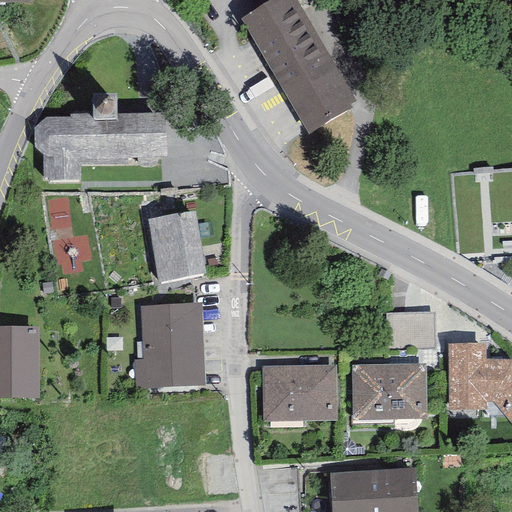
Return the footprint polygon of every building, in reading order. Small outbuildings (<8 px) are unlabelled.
[(357,105),(294,0),(253,0),(259,9),(241,19),(308,134),(357,105)] [(69,118),(46,118),(35,128),(35,148),(43,156),(43,181),(81,181),(80,165),(165,165),(166,113),(117,114),(117,95),(92,95),(92,114),(69,115),(69,118)] [(195,213),(150,221),(160,283),(206,275),(195,213)] [(202,302),(141,307),(144,359),(145,388),(204,385),(202,302)] [(435,313),(385,313),(386,349),(435,349),(435,313)] [(38,327),(0,326),(0,399),(39,400),(38,327)] [(511,424),(511,361),(511,360),(486,360),(485,344),(447,344),(448,410),(481,410),(482,418),(505,417),(511,424)] [(145,388),(144,359),(134,359),(136,389),(145,388)] [(336,365),(262,366),(263,422),(337,421),(336,365)] [(425,366),(352,366),(352,420),(426,419),(425,366)] [(417,511),(414,468),(385,470),(388,511),(417,511)] [(388,511),(385,470),(359,471),(360,511),(388,511)] [(360,511),(359,471),(329,473),(331,511),(360,511)]
